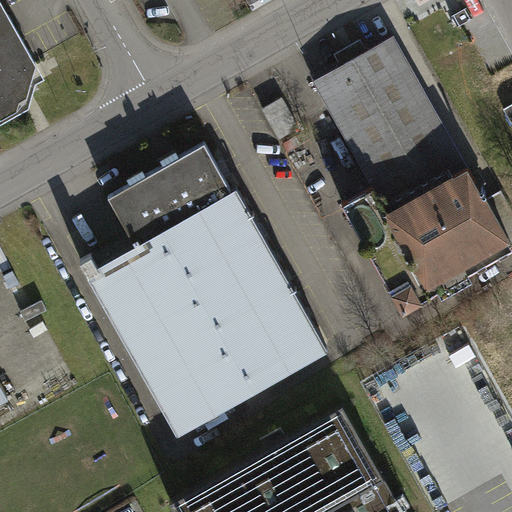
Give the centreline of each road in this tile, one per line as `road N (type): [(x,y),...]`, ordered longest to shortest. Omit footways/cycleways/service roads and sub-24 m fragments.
road 1 (unclassified): [(329,0),(153,99)]
road 2 (unclassified): [(153,99),(0,185)]
